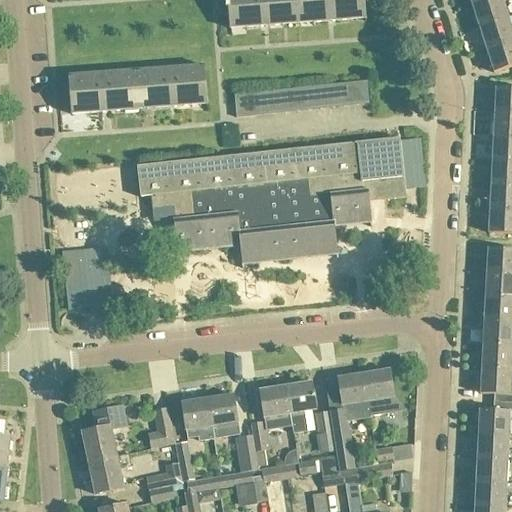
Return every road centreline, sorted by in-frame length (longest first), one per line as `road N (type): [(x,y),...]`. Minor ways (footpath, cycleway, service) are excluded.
road 1 (residential): [(439,320),(41,362)]
road 2 (tertiary): [(41,362),(16,0)]
road 3 (residential): [(439,320),(450,91),(421,0)]
road 4 (residential): [(438,511),(439,320)]
road 5 (tertiary): [(50,511),(41,362)]
